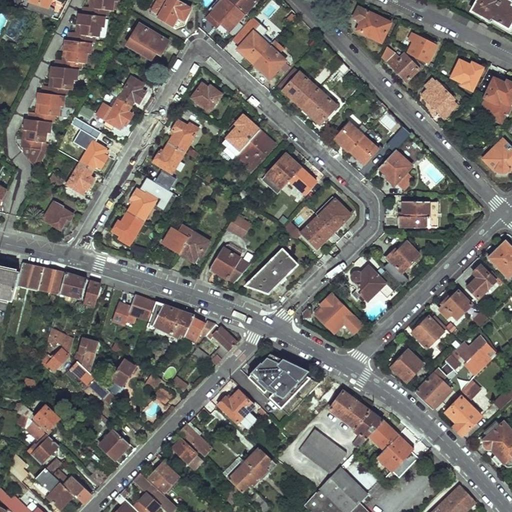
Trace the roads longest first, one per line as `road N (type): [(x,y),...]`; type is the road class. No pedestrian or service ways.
road 1 (residential): [(71,258),(188,62),(206,54),(371,206),(367,232),(268,326)]
road 2 (residential): [(299,0),(505,212)]
road 3 (unknown): [(78,0),(12,129),(10,146),(28,181),(2,243)]
road 4 (residential): [(88,511),(268,326)]
road 5 (residential): [(349,368),(505,212)]
road 6 (tertiary): [(509,511),(407,406),(349,368)]
road 7 (tertiary): [(268,326),(71,258)]
road 8 (residential): [(392,0),(511,58)]
